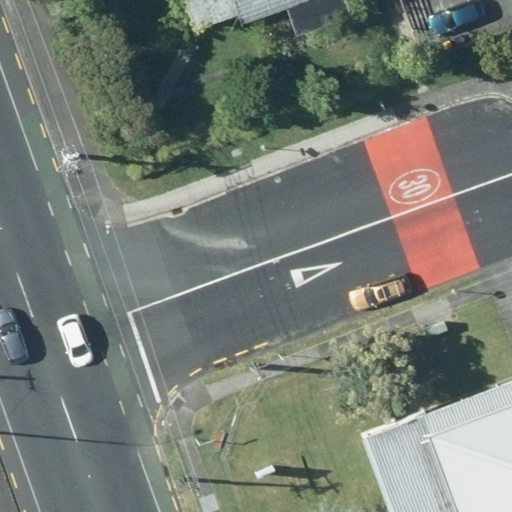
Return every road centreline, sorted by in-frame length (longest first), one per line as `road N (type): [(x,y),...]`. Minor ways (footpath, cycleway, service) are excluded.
road 1 (residential): [(51,353),(511,181)]
road 2 (primary): [(51,353),(107,511)]
road 3 (primary): [(0,212),(51,353)]
